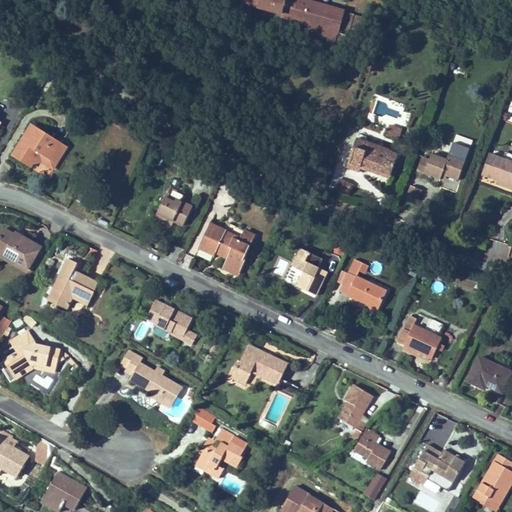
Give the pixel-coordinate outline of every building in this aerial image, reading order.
[(349,36),(354,15),(355,15),(353,14),(304,0),(244,0),(243,3),(282,13),(282,16),(309,23),(304,40),(346,52),(349,36)] [(364,38),(370,19),(354,15),(349,36),(364,38)] [(33,124),(22,141),(28,145),(39,128),(33,124)] [(388,125),(386,137),(401,139),(403,127),(388,125)] [(40,153),(57,164),(68,147),(39,128),(28,145),(22,141),(13,155),(31,167),(37,159),(40,153)] [(391,175),(399,154),(365,142),(357,139),(348,163),(362,168),(363,164),(391,175)] [(40,153),(37,159),(54,169),(57,164),(40,153)] [(459,181),(466,161),(449,155),(447,159),(432,154),(430,160),(425,174),(441,179),(441,178),(443,175),(447,176),(459,181)] [(511,162),(504,159),(490,154),(482,174),(498,180),(511,184),(511,162)] [(417,171),(425,174),(430,160),(422,157),(417,171)] [(360,172),(362,168),(348,163),(347,168),(360,172)] [(363,164),(362,168),(390,178),(391,175),(363,164)] [(333,193),(348,199),(351,189),(339,180),(333,193)] [(511,184),(498,180),(497,184),(511,188),(511,184)] [(409,185),(404,199),(417,204),(422,190),(409,185)] [(72,198),(80,202),(85,193),(77,189),(72,198)] [(158,214),(174,222),(184,226),(193,207),(183,202),(182,203),(166,196),(158,214)] [(156,218),(173,225),(174,222),(158,214),(156,218)] [(223,268),(231,272),(233,268),(240,271),(240,272),(241,272),(246,261),(245,260),(254,240),(243,235),(241,239),(239,242),(221,233),(222,230),(210,224),(199,247),(215,255),(217,252),(218,250),(225,253),(226,252),(230,254),(228,257),(223,268)] [(14,259),(30,268),(42,247),(23,236),(22,239),(15,236),(16,235),(15,235),(7,230),(1,239),(0,237),(0,253),(2,257),(2,258),(11,263),(14,259)] [(239,242),(241,239),(222,230),(221,233),(239,242)] [(243,235),(254,240),(256,236),(245,231),(243,235)] [(336,244),(333,252),(343,256),(346,249),(336,244)] [(297,286),(316,296),(326,276),(317,272),(319,268),(323,259),(301,248),(293,267),(304,272),(297,286)] [(200,250),(197,254),(210,261),(213,256),(200,250)] [(14,259),(11,263),(27,272),(30,268),(14,259)] [(67,310),(72,299),(68,297),(71,291),(76,293),(76,294),(91,301),(99,284),(84,277),(84,278),(74,273),(78,264),(69,259),(50,299),(59,303),(58,305),(67,310)] [(274,273),(282,277),(288,262),(280,259),(274,273)] [(361,269),(360,271),(365,273),(368,267),(356,261),(354,265),(361,269)] [(370,303),(379,308),(387,292),(357,278),(360,271),(361,269),(354,265),(341,292),(363,303),(364,301),(370,303)] [(317,272),(326,276),(328,272),(319,268),(317,272)] [(68,297),(72,299),(73,298),(89,305),(91,301),(76,294),(76,293),(71,291),(68,297)] [(193,319),(177,311),(171,309),(156,301),(147,320),(156,324),(155,325),(171,333),(172,331),(186,338),(185,341),(193,345),(197,336),(187,331),(193,319)] [(376,314),(379,308),(370,303),(367,309),(376,314)] [(8,327),(11,322),(0,315),(0,310),(2,308),(0,306),(0,333),(3,336),(4,334),(6,330),(8,327)] [(23,319),(31,328),(36,322),(29,314),(23,319)] [(398,342),(408,347),(432,359),(437,349),(439,344),(442,339),(438,338),(425,331),(414,326),(417,319),(411,316),(398,342)] [(425,331),(438,338),(444,325),(431,319),(425,331)] [(17,338),(24,350),(35,343),(36,342),(29,330),(17,338)] [(171,334),(185,341),(186,338),(172,331),(171,333),(171,334)] [(18,352),(8,359),(18,374),(32,365),(35,365),(55,369),(57,364),(69,356),(63,351),(63,352),(60,351),(37,345),(35,343),(24,350),(17,338),(11,341),(18,352)] [(274,376),(281,380),(289,364),(273,357),(272,360),(261,355),(262,351),(249,345),(240,364),(237,363),(234,370),(237,371),(235,374),(248,380),(253,371),(272,381),(274,376)] [(406,350),(431,362),(432,359),(408,347),(406,350)] [(128,367),(135,354),(129,350),(122,363),(128,367)] [(261,355),(272,360),(273,357),(262,351),(261,355)] [(143,358),(135,354),(128,367),(126,370),(133,374),(130,379),(146,388),(148,384),(155,388),(151,395),(160,400),(162,397),(169,401),(179,385),(163,375),(165,371),(158,367),(155,371),(141,363),(143,358)] [(489,387),(502,393),(511,373),(497,366),(480,358),(468,381),(485,389),(488,383),(490,385),(489,387)] [(8,359),(5,361),(16,379),(34,368),(55,373),(55,369),(35,365),(32,365),(18,374),(8,359)] [(511,367),(499,361),(497,366),(511,373),(511,372),(511,367)] [(234,378),(247,384),(248,380),(235,374),(234,378)] [(183,387),(179,385),(169,401),(162,397),(160,400),(171,407),(183,387)] [(354,428),(362,415),(373,396),(355,385),(346,401),(350,403),(348,406),(347,405),(339,418),(354,428)] [(193,422),(213,433),(216,427),(212,424),(215,418),(198,408),(194,415),(197,416),(193,422)] [(354,428),(361,432),(368,419),(362,415),(354,428)] [(204,452),(198,462),(208,467),(205,471),(219,479),(222,473),(216,470),(218,466),(222,459),(238,468),(243,458),(241,457),(248,445),(221,430),(214,442),(215,443),(220,445),(217,450),(212,448),(206,444),(202,450),(204,452)] [(367,462),(381,470),(391,453),(378,445),(382,439),(367,430),(355,450),(366,457),(367,456),(369,457),(367,462)] [(2,469),(17,477),(28,456),(13,447),(16,441),(11,438),(12,437),(2,431),(0,434),(0,467),(1,468),(2,469)] [(206,444),(212,448),(215,443),(214,442),(209,439),(206,444)] [(431,473),(433,470),(454,482),(465,463),(456,457),(444,450),(442,453),(427,445),(410,475),(425,484),(431,473)] [(510,470),(511,466),(511,461),(499,454),(474,498),(481,502),(489,497),(500,504),(511,483),(511,480),(506,477),(510,470)] [(457,455),(456,457),(465,463),(467,460),(457,455)] [(196,466),(205,471),(208,467),(198,462),(196,466)] [(433,470),(431,473),(452,486),(454,482),(433,470)] [(58,500),(65,504),(76,510),(87,489),(59,473),(45,497),(56,503),(58,500)] [(386,480),(377,474),(365,495),(374,500),(386,480)] [(328,511),(331,507),(295,486),(281,510),(283,511),(328,511)] [(45,497),(42,502),(59,511),(60,511),(65,504),(58,500),(56,503),(45,497)] [(481,502),(496,511),(500,504),(489,497),(481,502)]
